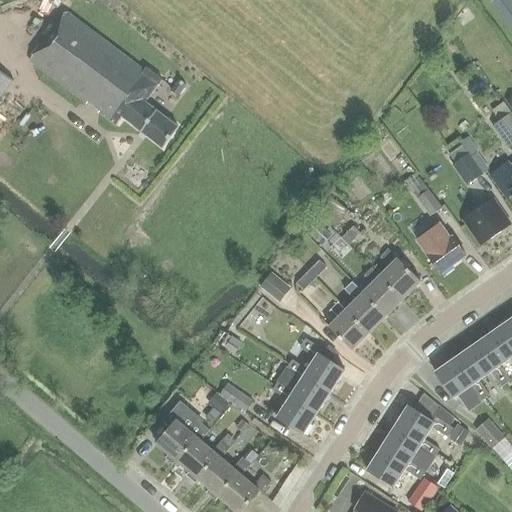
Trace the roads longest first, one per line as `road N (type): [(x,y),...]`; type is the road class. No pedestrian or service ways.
road 1 (residential): [(297,511),(410,348),(511,274)]
road 2 (tertiary): [(158,511),(0,380)]
